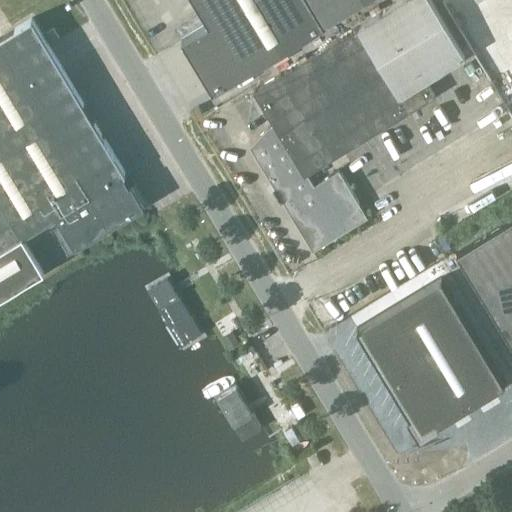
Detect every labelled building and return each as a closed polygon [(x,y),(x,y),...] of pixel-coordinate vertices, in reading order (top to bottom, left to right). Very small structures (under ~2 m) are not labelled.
[(354,0),(195,0),(208,20),(181,37),(212,89),(324,21),(323,19),(354,0)] [(367,216),(345,179),(339,169),(314,184),(306,172),(434,94),(425,79),(464,55),(431,0),(400,0),(253,89),(274,123),(267,127),(250,145),(312,249),(367,216)] [(0,295),(44,269),(23,234),(56,215),(75,246),(144,204),(31,18),(0,36),(0,295)] [(64,64),(73,59),(65,47),(57,52),(64,64)] [(511,218),(456,252),(511,344),(511,218)] [(158,255),(122,276),(177,368),(212,347),(158,255)] [(441,277),(357,328),(421,432),(504,382),(441,277)] [(222,361),(187,382),(241,474),(276,453),(222,361)]
